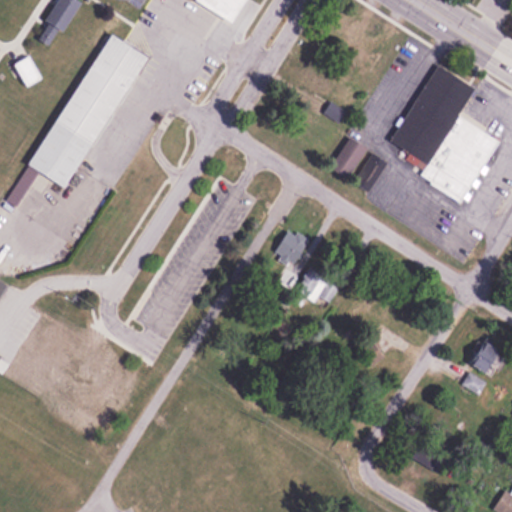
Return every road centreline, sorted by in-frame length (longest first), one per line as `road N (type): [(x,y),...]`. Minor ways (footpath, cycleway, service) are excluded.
road 1 (residential): [(111,300),(422,511)]
road 2 (residential): [(302,182),(106,490)]
road 3 (residential): [(300,0),(111,300)]
road 4 (residential): [(220,126),(511,315)]
road 5 (residential): [(511,229),(371,450),(368,469)]
road 6 (secondary): [(410,0),(511,65)]
